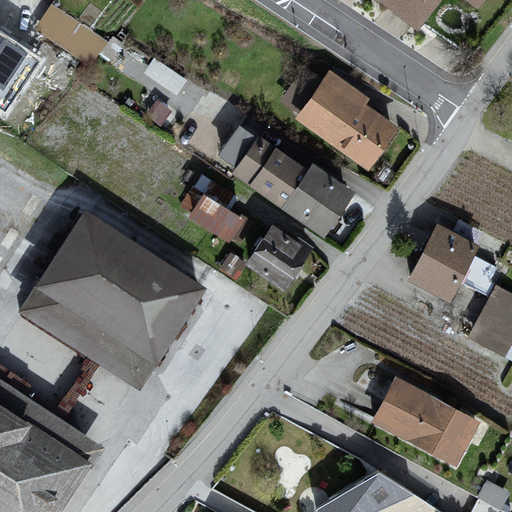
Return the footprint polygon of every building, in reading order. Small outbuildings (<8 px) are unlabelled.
[(372,0),(408,25),(430,24),(446,0),(458,0),(480,18),(493,0),(372,0)] [(108,42),(52,3),(33,31),(89,69),(108,42)] [(0,33),(0,100),(13,78),(9,71),(25,50),(0,33)] [(331,74),(298,121),(373,171),(398,130),(368,111),(372,103),(331,74)] [(260,136),(235,176),(284,205),(283,211),(328,239),(357,185),(316,162),(310,168),(260,136)] [(205,184),(189,208),(228,234),(244,210),(205,184)] [(91,207),(25,309),(143,390),(208,284),(91,207)] [(277,223),(249,263),(291,293),(313,251),(277,223)] [(442,224),(411,279),(453,301),(483,244),(442,224)] [(478,344),(504,356),(511,341),(511,293),(497,285),(482,315),(485,323),(478,344)] [(0,376),(0,511),(63,511),(107,445),(0,376)] [(398,376),(375,421),(463,467),(481,421),(398,376)] [(374,463),(311,502),(320,511),(356,511),(410,490),(374,463)]
